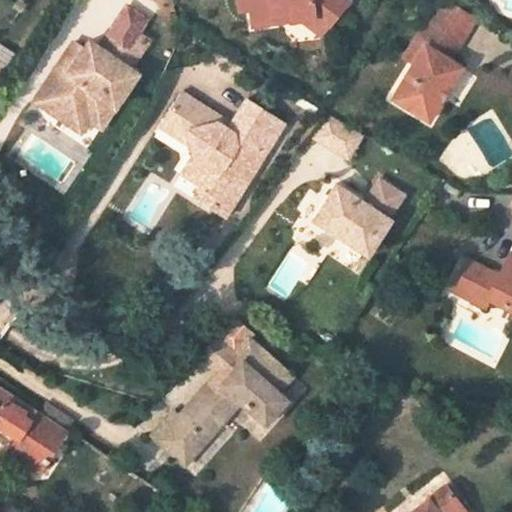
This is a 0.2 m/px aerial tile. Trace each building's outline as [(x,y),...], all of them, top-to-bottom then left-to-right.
[(236,0),(238,10),(249,8),(251,18),(290,11),(291,19),(306,22),(311,15),(326,26),(345,0),(236,0)] [(475,17),(447,0),(438,0),(425,22),(460,43),(475,17)] [(114,18),(136,32),(145,19),(124,5),(114,18)] [(326,26),(311,15),(306,22),(321,33),(326,26)] [(39,86),(86,118),(100,97),(112,106),(135,72),(127,67),(146,39),(136,32),(114,18),(96,45),(90,54),(80,47),(70,40),(39,86)] [(460,43),(425,22),(404,57),(412,63),(424,44),(449,59),(460,43)] [(90,54),(96,45),(86,39),(80,47),(90,54)] [(424,44),(412,63),(391,97),(427,120),(460,66),(449,59),(424,44)] [(31,99),(78,130),(86,118),(39,86),(31,99)] [(98,126),(112,106),(100,97),(86,118),(98,126)] [(222,220),(279,125),(243,101),(224,131),(214,125),(211,115),(191,102),(186,108),(172,100),(158,122),(183,137),(185,149),(188,158),(197,157),(201,175),(194,187),(192,190),(196,192),(202,196),(197,203),(222,220)] [(357,135),(324,116),(306,139),(342,161),(357,135)] [(154,128),(185,149),(183,137),(158,122),(154,128)] [(188,158),(194,187),(201,175),(197,157),(188,158)] [(307,224),(364,257),(385,222),(383,220),(398,196),(373,180),(358,204),(329,186),(307,224)] [(196,192),(191,200),(197,203),(202,196),(196,192)] [(511,262),(505,259),(497,275),(465,260),(451,290),(486,306),(490,298),(511,308),(511,262)] [(215,369),(202,384),(205,388),(187,410),(182,406),(171,418),(165,412),(145,435),(168,455),(196,423),(207,434),(234,402),(259,423),(280,398),(272,390),(284,375),(224,323),(208,339),(227,353),(233,359),(221,374),(215,369)] [(195,351),(215,369),(221,374),(233,359),(227,353),(208,339),(195,351)] [(0,431),(16,441),(7,455),(37,475),(64,433),(0,390),(0,431)] [(168,455),(179,465),(207,434),(196,423),(168,455)] [(461,511),(441,485),(404,511),(461,511)]
